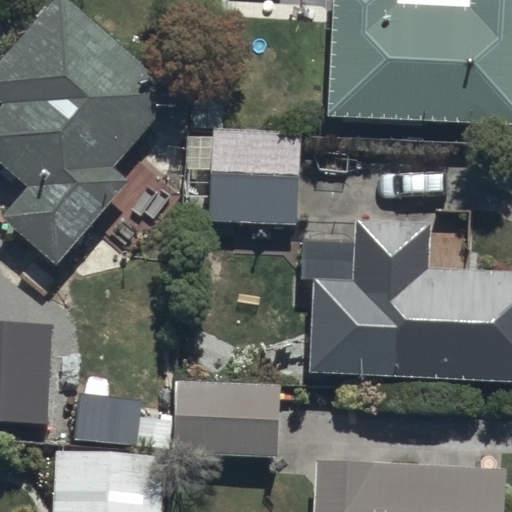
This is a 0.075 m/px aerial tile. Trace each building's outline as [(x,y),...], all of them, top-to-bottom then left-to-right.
[(511,0),(331,0),(326,113),(511,121),(511,0)] [(0,119),(0,166),(31,194),(4,222),(61,273),(134,191),(117,175),(180,104),(65,2),(0,74),(0,110),(4,115),(0,119)] [(296,134),(221,129),(215,211),(291,216),(296,134)] [(349,277),(309,275),(305,370),(511,376),(511,266),(428,264),(430,218),(351,215),(349,277)] [(51,326),(0,322),(0,420),(45,423),(51,326)] [(277,455),(277,384),(176,383),(176,455),(277,455)] [(503,511),(506,463),(312,455),(308,511),(503,511)] [(164,511),(166,468),(56,464),(53,511),(164,511)]
